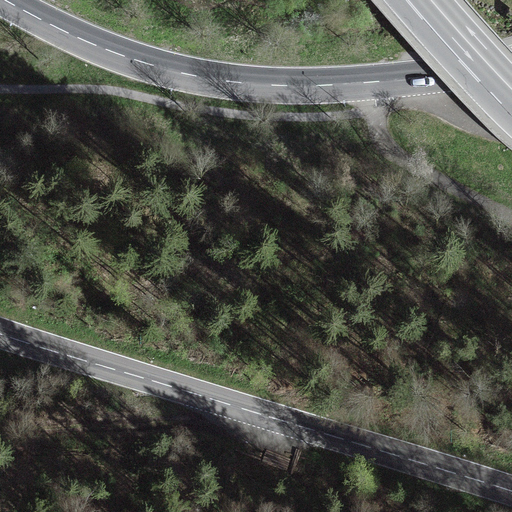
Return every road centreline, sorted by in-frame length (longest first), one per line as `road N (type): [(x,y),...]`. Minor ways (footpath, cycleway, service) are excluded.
road 1 (primary): [(511,491),(0,333)]
road 2 (primary): [(6,0),(110,50),(228,81),(370,82),(511,65)]
road 3 (track): [(511,221),(416,169),(375,116),(370,82)]
